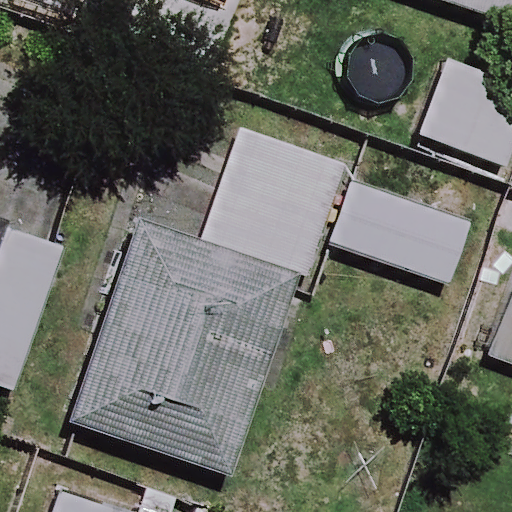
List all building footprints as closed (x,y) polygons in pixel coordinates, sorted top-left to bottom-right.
[(436,3),(494,25),(504,0),(377,0),(364,34),(417,54),(436,3)] [(511,132),(511,85),(434,62),(409,142),(501,169),(511,132)] [(64,428),(220,476),(283,276),(300,282),(336,166),(231,133),(192,255),(125,234),(64,428)] [(462,227),(347,185),(325,246),(439,288),(462,227)] [(511,224),(509,223),(463,352),(511,369),(511,224)] [(57,251),(0,231),(0,401),(4,403),(57,251)] [(50,511),(95,511),(55,498),(50,511)]
